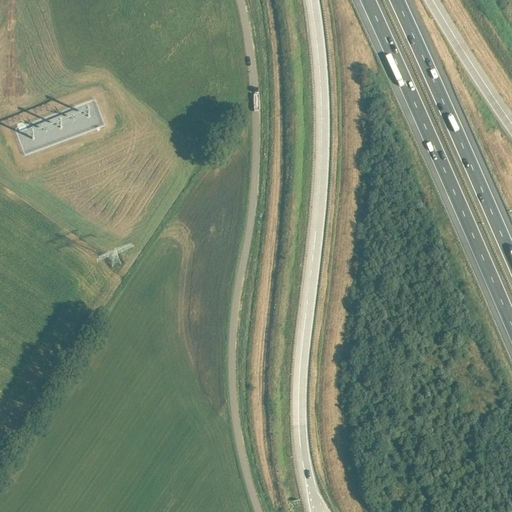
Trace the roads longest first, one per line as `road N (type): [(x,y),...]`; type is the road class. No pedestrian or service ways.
road 1 (unclassified): [(258,511),(235,419),(231,360),(256,124),(239,0)]
road 2 (motorway): [(314,0),(325,122),(302,415),(320,511)]
road 3 (motorway): [(367,0),(511,327)]
road 4 (motorway): [(511,258),(395,0)]
road 5 (motorway): [(511,133),(435,0)]
